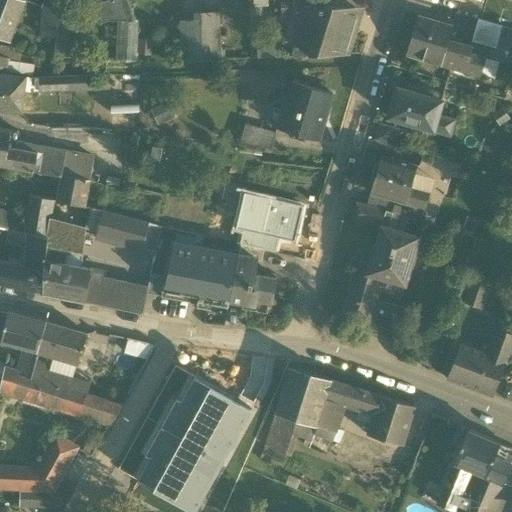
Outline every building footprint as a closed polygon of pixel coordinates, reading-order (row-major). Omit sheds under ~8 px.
[(0,0),(0,37),(10,41),(24,0),(0,0)] [(58,16),(60,17),(65,0),(43,0),(41,8),(42,8),(58,16)] [(132,20),(126,0),(107,0),(98,3),(103,19),(117,20),(133,21),(132,20)] [(293,0),(294,10),(305,13),(306,9),(322,9),(321,0),(293,0)] [(40,36),(57,38),(58,16),(42,8),(40,36)] [(312,45),(312,55),(347,54),(357,24),(356,8),(322,9),(306,9),(305,13),(297,40),(312,45)] [(183,21),(184,61),(220,60),(219,24),(219,12),(195,13),(196,21),(183,21)] [(440,65),(440,64),(446,47),(448,39),(452,25),(418,15),(407,55),(440,65)] [(71,18),(60,17),(58,16),(57,38),(55,58),(68,59),(71,18)] [(471,41),(495,48),(501,25),(486,21),(478,18),(471,41)] [(133,21),(117,20),(116,61),(137,62),(137,55),(138,38),(139,21),(133,21)] [(152,38),(138,38),(137,55),(151,55),(152,38)] [(470,46),(448,39),(446,47),(468,53),(470,46)] [(8,47),(0,45),(0,56),(8,58),(7,62),(19,64),(21,54),(8,51),(8,47)] [(468,53),(446,47),(440,64),(463,71),(464,71),(468,53)] [(464,71),(478,75),(478,74),(483,57),(468,53),(464,71)] [(483,57),(478,74),(495,79),(499,62),(483,57)] [(6,71),(33,75),(35,66),(19,64),(7,62),(6,71)] [(0,109),(21,113),(24,92),(26,77),(0,73),(0,109)] [(39,78),(40,91),(72,90),(71,76),(39,78)] [(71,76),(72,90),(91,89),(91,76),(71,76)] [(39,78),(26,77),(24,92),(40,91),(39,78)] [(284,130),(318,141),(324,122),(322,121),(327,107),(328,108),(333,93),(292,81),(283,114),(288,115),(284,130)] [(419,125),(433,129),(437,116),(441,101),(432,98),(434,93),(409,85),(408,91),(397,88),(389,117),(419,125)] [(174,116),(166,100),(150,108),(158,124),(174,116)] [(138,104),(110,105),(110,114),(139,113),(138,104)] [(510,118),(502,107),(491,114),(500,126),(510,118)] [(453,121),(437,116),(433,129),(449,134),(453,121)] [(238,144),(250,146),(255,126),(244,122),(238,144)] [(375,140),(399,147),(404,130),(379,123),(375,140)] [(250,146),(272,148),(276,133),(255,126),(250,146)] [(0,164),(5,166),(8,147),(11,130),(0,128),(0,164)] [(11,130),(8,147),(37,152),(65,158),(66,151),(17,141),(18,131),(11,130)] [(5,166),(34,171),(37,152),(8,147),(5,166)] [(94,156),(66,151),(65,158),(62,176),(74,178),(89,181),(94,156)] [(65,158),(37,152),(34,171),(62,177),(62,176),(65,158)] [(394,198),(406,202),(410,188),(414,173),(416,167),(412,166),(413,165),(394,160),(394,161),(380,157),(378,163),(375,162),(369,184),(372,185),(370,191),(394,198)] [(433,178),(414,173),(410,188),(429,194),(433,178)] [(57,201),(84,207),(89,181),(74,178),(62,176),(62,177),(57,201)] [(184,190),(170,187),(165,210),(178,214),(184,190)] [(406,202),(425,207),(429,194),(410,188),(406,202)] [(235,227),(244,192),(237,190),(228,226),(235,227)] [(370,191),(366,205),(390,212),(394,198),(370,191)] [(244,192),(235,227),(243,229),(278,238),(294,242),(303,205),(244,192)] [(27,232),(46,236),(47,237),(51,220),(54,200),(30,195),(24,231),(27,232)] [(393,212),(390,212),(366,205),(356,202),(351,218),(381,227),(381,226),(388,228),(393,212)] [(88,208),(86,229),(85,233),(155,252),(161,226),(88,208)] [(0,225),(8,227),(19,230),(23,216),(0,210),(0,225)] [(388,228),(403,233),(408,217),(393,212),(388,228)] [(479,220),(467,215),(462,228),(474,233),(479,220)] [(86,229),(51,220),(47,237),(46,236),(45,260),(82,267),(85,233),(86,229)] [(367,319),(369,320),(375,299),(377,293),(381,277),(404,284),(418,237),(403,233),(388,228),(381,226),(381,227),(367,271),(355,268),(343,312),(367,319)] [(4,244),(26,249),(27,232),(24,231),(19,230),(8,227),(4,244)] [(278,238),(243,229),(240,243),(264,249),(275,251),(278,238)] [(0,282),(43,292),(45,260),(46,236),(27,232),(26,249),(26,266),(0,259),(0,282)] [(197,301),(227,307),(229,300),(238,255),(171,242),(164,276),(162,290),(198,297),(197,301)] [(257,261),(261,262),(264,249),(240,243),(238,255),(257,259),(257,261)] [(229,300),(256,305),(257,298),(272,301),(276,278),(254,274),(257,261),(257,259),(238,255),(229,300)] [(82,267),(45,260),(43,292),(84,301),(88,283),(91,268),(82,267)] [(106,271),(91,268),(88,283),(145,296),(146,293),(148,287),(105,277),(106,271)] [(162,290),(164,276),(151,273),(148,287),(146,293),(161,296),(162,290)] [(464,304),(480,309),(491,278),(476,273),(464,304)] [(381,277),(377,293),(400,299),(404,284),(381,277)] [(84,301),(141,313),(145,296),(88,283),(84,301)] [(168,298),(197,303),(197,301),(198,297),(162,290),(161,296),(161,297),(168,298)] [(366,325),(399,335),(407,309),(375,299),(369,320),(367,319),(366,325)] [(197,308),(226,313),(227,307),(197,301),(197,303),(197,308)] [(24,349),(37,353),(45,323),(8,312),(0,342),(10,345),(24,349)] [(86,334),(45,323),(37,353),(51,356),(76,364),(77,364),(78,362),(86,334)] [(488,355),(505,361),(508,355),(511,356),(511,334),(497,329),(488,355)] [(415,360),(431,366),(441,336),(426,331),(415,360)] [(446,379),(492,396),(505,361),(488,355),(459,344),(446,379)] [(24,349),(17,375),(30,379),(34,362),(37,353),(24,349)] [(48,366),(46,371),(72,379),(76,364),(51,356),(48,366)] [(25,397),(79,414),(86,393),(93,369),(94,367),(78,362),(77,364),(76,364),(72,379),(46,371),(48,366),(34,362),(30,379),(25,397)] [(275,414),(276,414),(316,426),(325,397),(340,402),(345,384),(330,380),(290,367),(275,414)] [(0,389),(25,397),(30,379),(17,375),(4,371),(0,389)] [(251,408),(199,379),(186,403),(182,400),(150,457),(155,459),(142,483),(194,511),(208,486),(236,433),(237,433),(251,408)] [(381,396),(345,384),(340,402),(345,404),(359,408),(375,413),(381,396)] [(111,424),(122,405),(86,393),(79,414),(80,414),(93,418),(111,424)] [(368,434),(401,444),(413,406),(381,396),(375,413),(371,424),(368,434)] [(325,397),(316,426),(313,432),(315,433),(332,440),(336,428),(345,404),(340,402),(325,397)] [(375,413),(359,408),(356,419),(371,424),(375,413)] [(316,426),(276,414),(271,430),(290,437),(291,434),(291,432),(306,437),(304,444),(310,446),(315,433),(313,432),(316,426)] [(342,431),(336,428),(332,440),(338,442),(342,431)] [(290,437),(271,430),(266,445),(285,454),(291,456),(297,436),(291,434),(290,437)] [(468,430),(454,462),(468,468),(491,478),(503,483),(511,463),(494,456),(499,443),(468,430)] [(40,462),(61,474),(77,447),(55,434),(40,462)] [(285,454),(266,445),(261,459),(269,462),(268,463),(280,468),(285,454)] [(36,468),(0,465),(0,489),(19,490),(51,492),(61,474),(40,462),(36,468)] [(454,462),(448,475),(463,482),(468,468),(454,462)] [(476,511),(491,478),(468,468),(463,482),(451,509),(458,511),(476,511)] [(451,509),(463,482),(448,475),(437,503),(451,509)] [(476,511),(498,511),(509,486),(503,483),(491,478),(476,511)] [(19,505),(64,508),(72,493),(51,492),(19,490),(19,505)]
